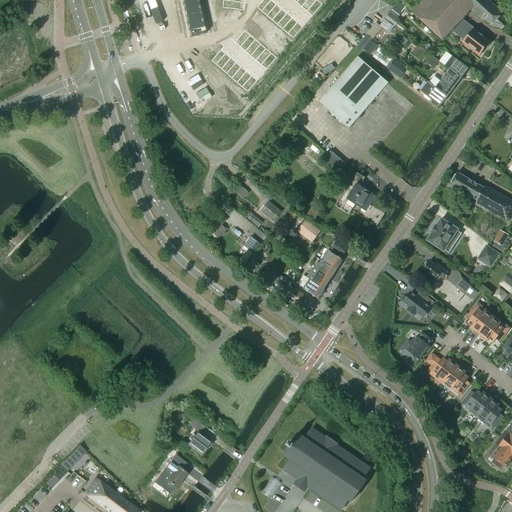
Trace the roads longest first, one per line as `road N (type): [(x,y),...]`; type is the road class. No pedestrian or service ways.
road 1 (unclassified): [(139,62),(176,125),(223,160),(367,0)]
road 2 (tertiary): [(109,100),(158,232),(202,279),(311,361)]
road 3 (tertiary): [(324,343),(188,244),(165,218),(119,97)]
road 4 (residential): [(332,331),(511,65)]
road 5 (tertiary): [(433,511),(435,480),(421,433),(397,401),(324,343)]
road 6 (tertiary): [(311,361),(396,428),(419,483),(419,511)]
road 7 (residential): [(0,510),(85,417)]
road 8 (unclassified): [(210,511),(280,407)]
